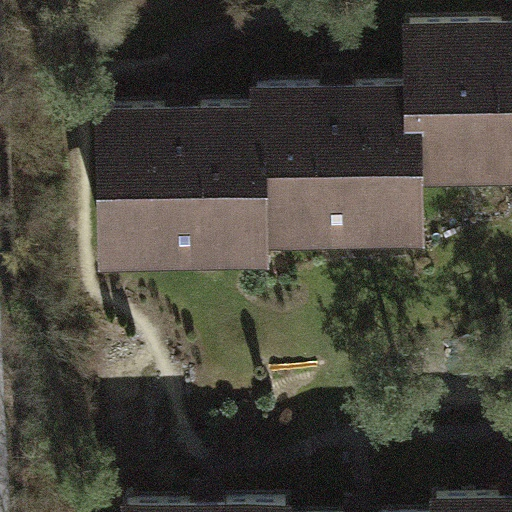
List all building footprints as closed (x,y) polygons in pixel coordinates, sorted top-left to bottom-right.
[(511,19),(419,21),(420,79),(422,178),(511,176),(511,19)] [(420,79),(272,81),(273,104),(275,242),(423,240),(422,178),(420,79)] [(107,106),(110,264),(275,261),(275,242),(273,104),(107,106)] [(511,511),(511,491),(444,493),(443,511),(511,511)] [(292,511),(292,494),(122,496),(122,511),(292,511)]
